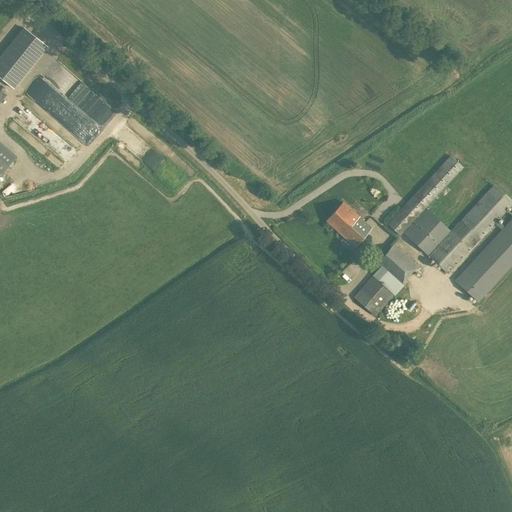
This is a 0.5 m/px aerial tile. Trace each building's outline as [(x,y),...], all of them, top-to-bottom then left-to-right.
[(0,77),(7,83),(40,42),(23,28),(0,55),(0,77)] [(0,174),(16,156),(0,141),(0,174)] [(450,231),(425,208),(462,168),(449,156),(387,224),(400,236),(403,232),(448,274),(511,204),(511,203),(492,185),(450,231)] [(326,220),(337,230),(343,224),(345,226),(345,225),(355,233),(364,223),(342,203),(326,220)] [(511,218),(503,227),(497,221),(495,224),(501,230),(455,279),(455,280),(460,285),(478,302),(511,265),(511,218)] [(343,224),(337,230),(354,246),(371,228),(364,223),(355,233),(345,225),(345,226),(343,224)] [(379,268),(372,276),(372,277),(393,296),(420,267),(393,244),(375,264),(379,268)] [(372,277),(372,276),(353,297),(375,317),(393,296),(372,277)]
